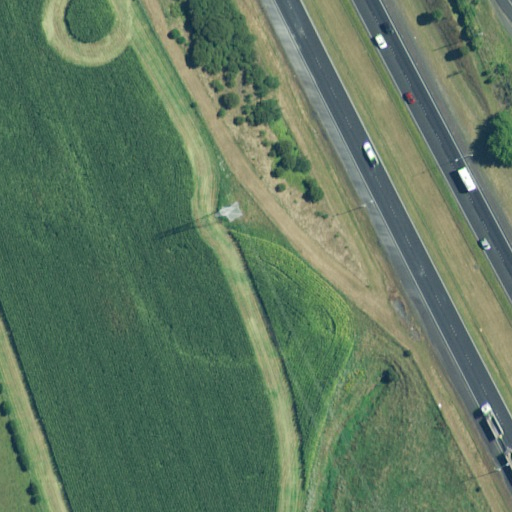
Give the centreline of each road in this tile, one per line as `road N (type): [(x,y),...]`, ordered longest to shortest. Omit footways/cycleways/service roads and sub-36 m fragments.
road 1 (motorway): [(511,443),(281,0)]
road 2 (motorway): [(365,0),(511,275)]
